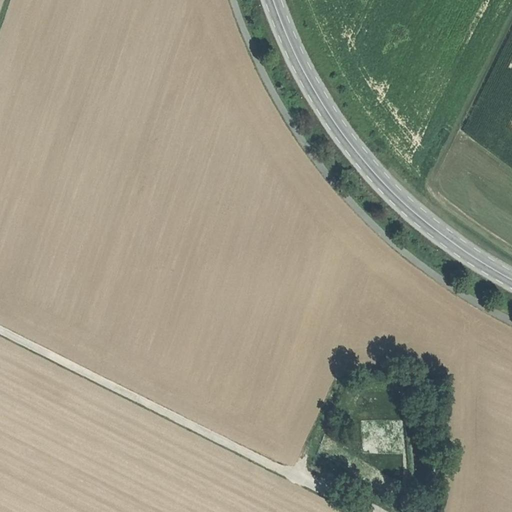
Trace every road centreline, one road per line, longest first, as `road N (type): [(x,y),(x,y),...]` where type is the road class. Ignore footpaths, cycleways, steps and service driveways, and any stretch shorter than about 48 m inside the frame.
road 1 (track): [(0,332),(362,511)]
road 2 (secondary): [(273,0),(317,93),(380,178),(451,240),(511,278)]
road 3 (track): [(511,20),(430,183),(445,205),(511,251)]
